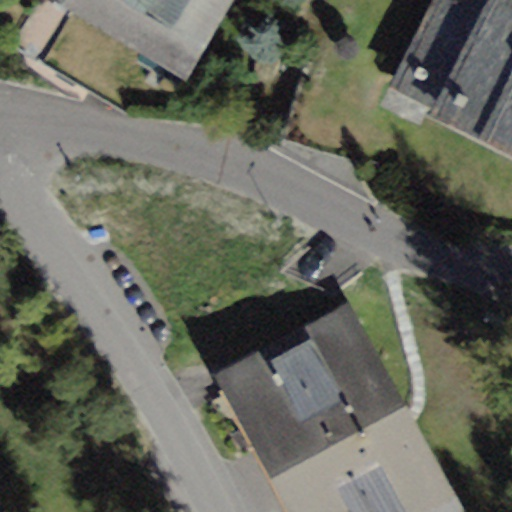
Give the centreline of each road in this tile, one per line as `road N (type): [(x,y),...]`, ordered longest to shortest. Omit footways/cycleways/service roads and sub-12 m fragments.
road 1 (residential): [(511,271),(141,141),(0,116)]
road 2 (residential): [(0,153),(68,278),(208,484),(218,511)]
